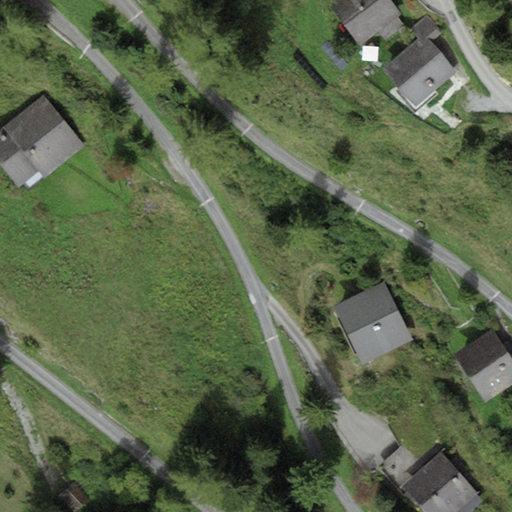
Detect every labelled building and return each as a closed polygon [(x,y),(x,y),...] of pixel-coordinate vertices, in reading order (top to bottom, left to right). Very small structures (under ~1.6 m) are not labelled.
[(391,0),(336,0),(328,6),(359,47),(378,32),(385,42),(405,27),(397,17),(401,14),(391,0)] [(414,25),(424,36),(430,44),(444,33),(428,14),(414,25)] [(424,36),(385,67),(415,104),(454,72),(430,44),(424,36)] [(44,93),(0,129),(0,165),(18,187),(38,170),(46,179),(87,145),(44,93)] [(385,282),(335,306),(362,364),(413,340),(385,282)] [(493,329),(453,354),(485,404),(511,386),(511,346),(508,340),(502,343),(493,329)] [(381,465),(401,488),(440,452),(446,446),(413,406),(388,424),(402,445),(381,465)] [(449,463),(440,452),(401,488),(423,511),(471,511),(484,501),(466,481),(473,475),(456,457),(449,463)] [(75,482),(59,497),(72,511),(75,511),(90,498),(75,482)]
